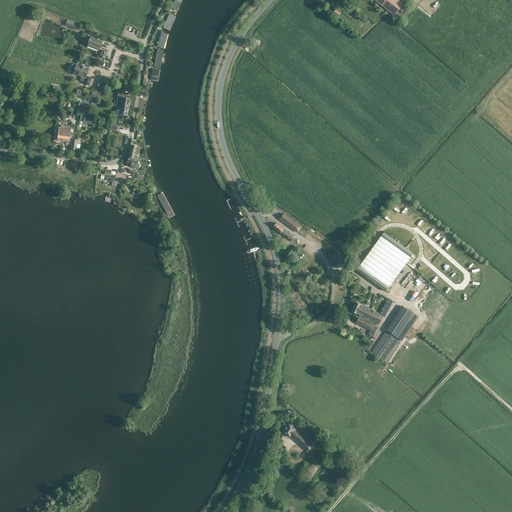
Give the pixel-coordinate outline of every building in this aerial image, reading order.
[(182,0),(174,0),(171,8),(177,11),(182,0)] [(374,0),(382,6),(394,16),(403,5),(397,0),(386,0),(387,0),(386,0),(374,0)] [(176,16),(170,13),(163,28),(170,31),(176,16)] [(78,25),(67,20),(65,25),(77,29),(78,25)] [(169,34),(162,32),(158,47),(165,49),(169,34)] [(99,49),(102,42),(91,37),(90,39),(89,39),(88,39),(86,42),(88,43),(87,45),(99,49)] [(86,84),(92,86),(94,79),(89,78),(89,76),(86,75),(88,69),(76,65),(75,68),(74,67),(73,70),(74,70),(74,73),(81,76),(81,77),(88,80),(86,84)] [(161,69),(154,68),(152,79),(159,81),(161,69)] [(100,92),(93,90),(89,92),(87,99),(91,101),(92,97),(98,98),(100,92)] [(77,114),(81,115),(87,116),(91,101),(70,96),(69,100),(80,103),(77,114)] [(122,97),(121,106),(129,107),(130,99),(122,97)] [(128,116),(129,107),(121,106),(120,110),(117,109),(116,110),(116,112),(117,113),(119,113),(119,114),(128,116)] [(87,116),(81,115),(80,121),(93,124),(94,125),(96,119),(87,116)] [(61,127),(60,127),(58,139),(69,141),(71,129),(65,128),(65,126),(61,125),(61,127)] [(78,136),(78,139),(75,139),(74,143),(72,143),(71,149),(76,150),(76,149),(80,149),(81,144),(80,144),(81,137),(78,136)] [(137,146),(132,145),(129,157),(137,159),(138,155),(135,154),(137,146)] [(139,159),(129,157),(127,166),(139,168),(140,164),(138,163),(139,159)] [(114,182),(113,185),(117,186),(118,180),(115,180),(115,177),(104,176),(104,178),(106,178),(106,179),(106,180),(107,180),(108,179),(110,179),(110,181),(114,182)] [(174,214),(162,192),(156,195),(168,217),(174,214)] [(284,214),(280,220),(298,233),(302,227),(284,214)] [(277,223),(275,226),(274,227),(280,233),(284,229),(277,223)] [(293,237),(294,236),(284,229),(280,233),(291,240),(294,242),(296,239),(293,237)] [(384,230),(357,267),(387,291),(399,275),(401,272),(413,252),(384,230)] [(336,252),(328,256),(333,266),(341,261),(338,255),(336,252)] [(380,314),(386,317),(394,302),(386,298),(385,301),(386,301),(380,314)] [(360,316),(375,322),(379,313),(357,303),(352,312),(360,316)] [(419,316),(402,306),(386,330),(403,341),(419,316)] [(374,323),(375,322),(360,316),(357,323),(371,330),(373,328),(375,329),(377,326),(374,324),(375,324),(374,323)] [(401,342),(386,332),(372,352),(387,363),(401,342)] [(283,431),(307,452),(317,440),(300,425),(296,430),(289,424),(283,431)]
